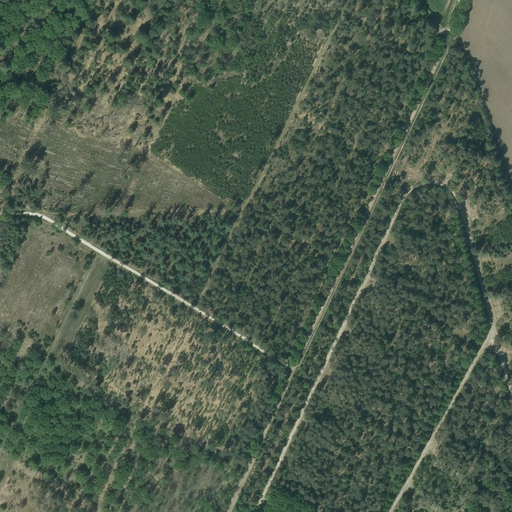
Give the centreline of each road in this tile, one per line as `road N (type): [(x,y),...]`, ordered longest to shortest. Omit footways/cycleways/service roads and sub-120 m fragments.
road 1 (track): [(511,392),(457,197),(445,184),(419,184),(399,203),(256,511)]
road 2 (track): [(341,269),(448,34)]
road 3 (track): [(98,250),(0,449)]
road 4 (track): [(494,329),(390,511)]
road 5 (track): [(227,511),(294,369)]
